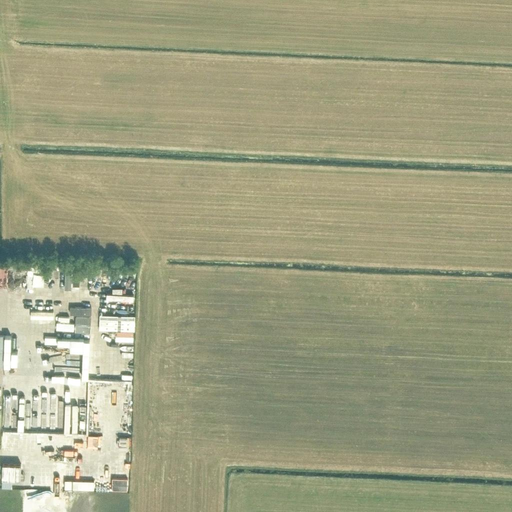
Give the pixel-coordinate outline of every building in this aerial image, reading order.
[(46,320),(48,311),(42,310),(40,318),(46,320)] [(32,322),(33,314),(14,313),(14,321),(32,322)] [(100,349),(117,349),(117,332),(100,332),(100,349)] [(26,386),(26,384),(45,383),(44,373),(13,375),(14,386),(26,386)] [(36,410),(51,411),(51,398),(44,398),(44,391),(36,390),(36,410)] [(106,442),(107,450),(131,449),(130,441),(106,442)] [(2,484),(17,485),(17,460),(2,459),(2,484)] [(111,477),(124,476),(124,467),(111,468),(111,477)]
